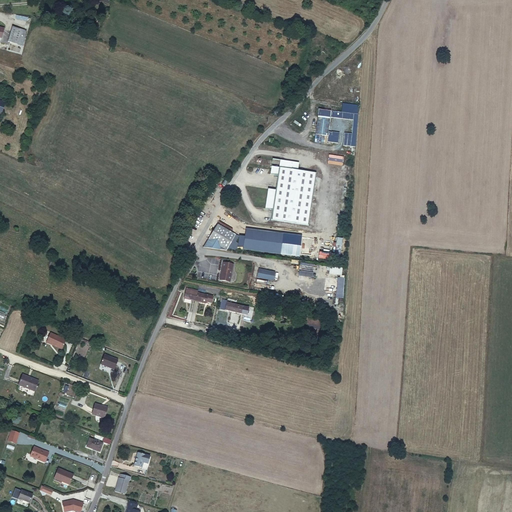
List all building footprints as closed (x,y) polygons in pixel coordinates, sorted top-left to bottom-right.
[(21,29),(11,26),(6,41),(16,44),(21,29)] [(27,30),(21,29),(16,44),(22,46),(27,30)] [(320,42),(316,46),(319,48),(313,55),(317,58),(326,48),(320,42)] [(333,109),(320,107),(317,133),(329,135),(333,109)] [(281,159),(280,167),(285,168),(285,162),(292,163),(292,169),(298,169),(299,161),(281,159)] [(280,167),(272,166),(271,175),(278,176),(277,191),(269,190),(267,206),(275,207),(274,217),(310,221),(317,172),(292,169),(292,163),(285,162),(285,168),(280,167)] [(217,223),(208,237),(224,247),(228,242),(229,240),(232,242),(236,235),(217,223)] [(245,229),(242,249),(279,254),(298,257),(301,238),(245,229)] [(208,237),(202,246),(217,249),(220,245),(208,237)] [(232,266),(222,264),(219,282),(229,283),(232,266)] [(340,270),(330,269),(329,275),(339,277),(340,270)] [(274,274),(258,271),(257,279),(273,282),(274,274)] [(336,299),(343,299),(344,278),(337,278),(336,299)] [(197,294),(185,292),(183,303),(194,305),(196,296),(197,294)] [(214,300),(196,296),(194,305),(205,307),(212,308),(214,300)] [(248,307),(227,303),(225,312),(247,316),(248,307)] [(64,339),(48,333),(45,342),(60,348),(64,339)] [(118,359),(105,353),(100,364),(114,370),(118,359)] [(37,380),(21,374),(18,384),(33,390),(37,380)] [(110,407),(98,402),(93,413),(105,418),(110,407)] [(8,443),(15,445),(19,435),(12,433),(8,443)] [(104,443),(90,438),(87,446),(101,451),(104,443)] [(45,452),(35,449),(31,458),(46,463),(50,453),(45,451),(45,452)] [(152,458),(140,454),(136,467),(144,469),(145,463),(150,464),(152,458)] [(74,474),(58,468),(54,479),(70,485),(74,474)] [(132,478),(122,475),(121,479),(120,479),(116,492),(126,495),(130,482),(131,483),(132,478)] [(32,495),(20,493),(19,502),(31,504),(32,495)] [(138,505),(129,502),(127,506),(128,507),(126,511),(138,511),(136,511),(138,505)]
